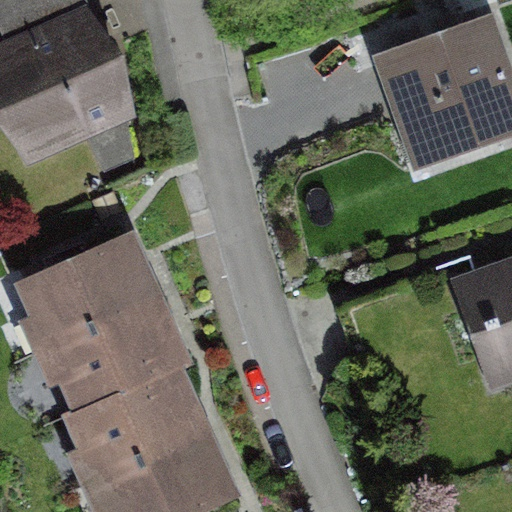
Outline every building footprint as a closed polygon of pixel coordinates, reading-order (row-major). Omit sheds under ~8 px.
[(82,0),(33,0),(0,15),(0,28),(15,61),(94,25),(82,0)] [(15,61),(0,67),(0,135),(23,187),(156,128),(107,20),(94,25),(15,61)] [(511,82),(491,24),(377,64),(418,178),(511,144),(511,82)] [(20,332),(36,368),(167,309),(137,243),(20,295),(33,326),(20,332)] [(511,269),(456,289),(494,398),(511,391),(511,269)] [(197,374),(167,309),(36,368),(50,398),(65,392),(81,427),(189,378),(197,374)] [(85,497),(216,437),(189,378),(81,427),(72,430),(81,451),(67,458),(85,497)] [(216,437),(85,497),(91,511),(224,511),(246,502),(216,437)]
